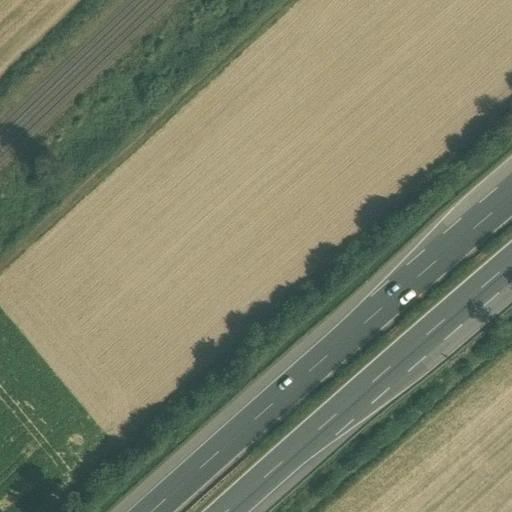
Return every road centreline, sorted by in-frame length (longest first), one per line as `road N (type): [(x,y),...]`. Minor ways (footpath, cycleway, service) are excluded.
road 1 (motorway): [(511,198),(152,511)]
road 2 (motorway): [(224,511),(511,265)]
road 3 (track): [(0,258),(255,0)]
